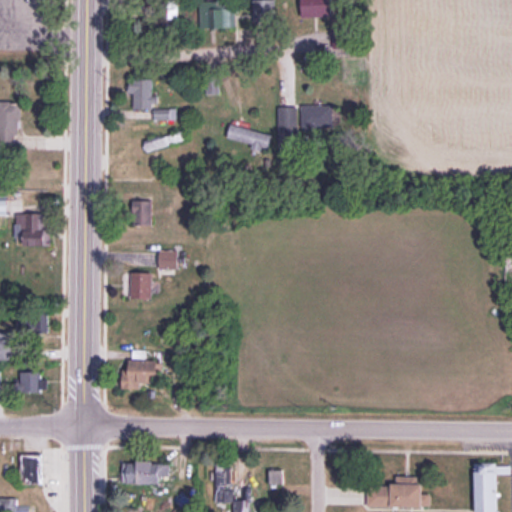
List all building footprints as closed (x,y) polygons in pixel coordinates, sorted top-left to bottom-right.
[(254,0),(254,27),(264,27),(264,21),(276,21),(275,0),(254,0)] [(301,0),(301,17),(330,17),(329,0),(301,0)] [(201,29),(236,29),(236,5),(201,5),(201,29)] [(220,94),(220,75),(205,76),(205,94),(220,94)] [(155,78),(131,78),(131,109),(155,108),(155,119),(173,119),(173,108),(155,109),(155,78)] [(0,100),(0,152),(19,153),(19,101),(0,100)] [(301,127),(334,127),(334,104),(301,104),(301,127)] [(298,105),(278,105),(278,128),(298,128),(298,105)] [(273,134),(231,124),(228,138),(252,144),(251,152),(268,155),(273,134)] [(148,149),(188,140),(185,130),(146,141),(148,149)] [(151,199),(141,201),(146,225),(155,223),(151,199)] [(51,245),(51,213),(20,213),(20,245),(51,245)] [(180,250),(160,250),(160,267),(180,267),(180,250)] [(154,271),(133,271),(133,299),(154,299),(154,271)] [(17,319),(17,333),(37,333),(37,319),(17,319)] [(142,383),(161,383),(161,358),(127,358),(127,389),(142,389),(142,383)] [(19,381),(13,381),(13,391),(42,391),(42,370),(19,370),(19,381)] [(20,454),(20,482),(43,482),(43,454),(20,454)] [(123,461),(123,483),(170,483),(169,461),(123,461)] [(215,502),(235,503),(234,511),(249,511),(250,498),(230,498),(231,463),(217,462),(215,502)] [(476,462),(475,511),(500,511),(501,473),(511,473),(511,462),(476,462)] [(368,505),(426,506),(427,476),(394,476),(394,485),(369,484),(368,505)] [(19,496),(0,496),(0,511),(32,511),(32,504),(19,504),(19,496)]
